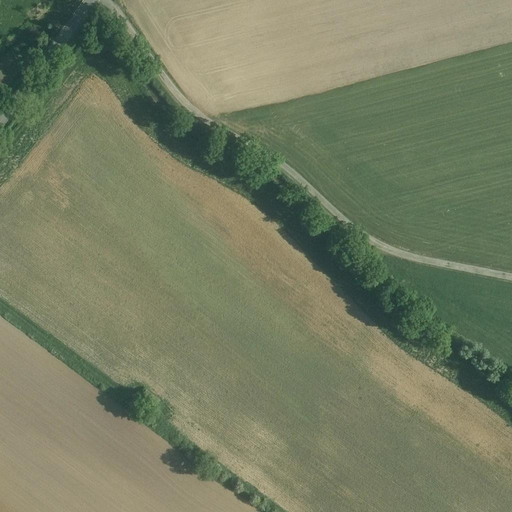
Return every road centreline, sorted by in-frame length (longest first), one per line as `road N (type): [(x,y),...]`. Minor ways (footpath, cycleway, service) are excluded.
road 1 (residential): [(511,278),(358,237),(272,159),(203,117),(108,0)]
road 2 (secondary): [(0,126),(90,0)]
